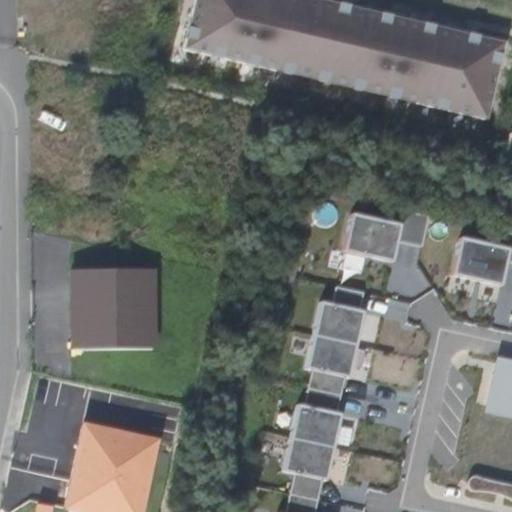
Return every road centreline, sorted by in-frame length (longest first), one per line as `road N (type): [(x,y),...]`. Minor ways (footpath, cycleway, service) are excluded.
road 1 (residential): [(511,350),(448,337),(413,502),(456,511)]
road 2 (residential): [(0,115),(0,378)]
